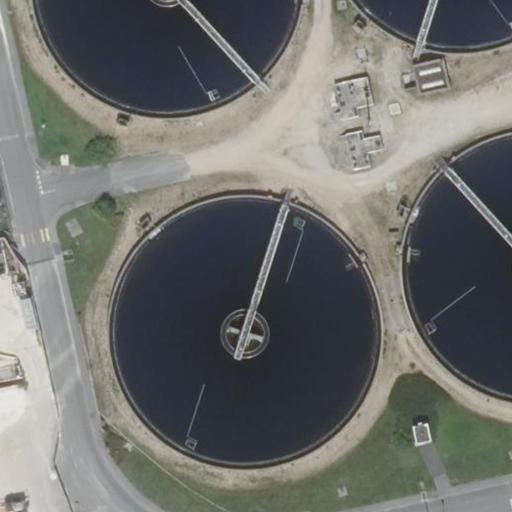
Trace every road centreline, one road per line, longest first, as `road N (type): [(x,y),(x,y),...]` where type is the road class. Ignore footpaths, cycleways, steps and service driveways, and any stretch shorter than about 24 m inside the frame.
road 1 (track): [(511,106),(440,119),(388,168),(334,181),(268,149),(167,169)]
road 2 (track): [(268,149),(322,32),(318,0)]
